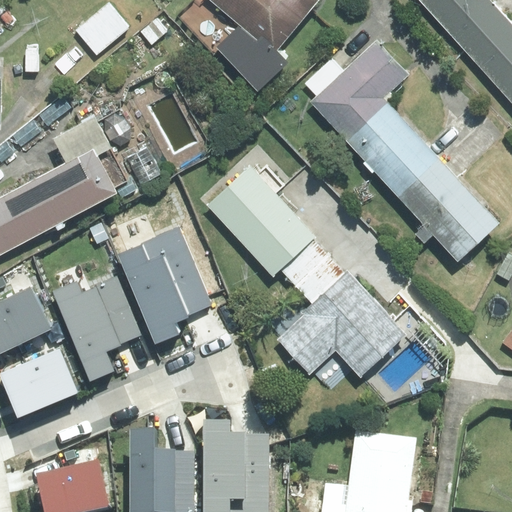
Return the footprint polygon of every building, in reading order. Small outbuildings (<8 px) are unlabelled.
[(216,0),(241,21),(218,43),(261,88),(292,59),(282,48),(321,0),(216,0)] [(511,20),(493,0),(424,0),(511,96),(511,20)] [(130,23),(110,2),(78,31),(98,53),(130,23)] [(319,93),(311,101),(426,222),(418,231),(427,240),(435,231),(460,258),(503,217),(387,95),(410,73),(377,38),(344,69),(333,57),(308,81),(319,93)] [(0,193),(0,254),(120,187),(100,152),(114,145),(97,112),(57,133),(68,156),(0,193)] [(148,148),(128,159),(142,184),(162,174),(148,148)] [(282,267),(313,299),(300,311),(303,314),(280,335),(315,372),(339,348),(363,373),(409,329),(350,267),(348,269),(315,235),(318,232),(251,162),(209,203),(276,273),(282,267)] [(189,226),(129,251),(162,333),(223,308),(189,226)] [(35,267),(0,284),(0,342),(59,313),(35,267)] [(122,268),(65,289),(93,365),(151,343),(122,268)] [(511,324),(501,339),(511,346),(511,324)] [(68,335),(5,358),(23,406),(86,383),(68,335)] [(247,425),(207,425),(206,511),(286,511),(286,440),(247,440),(247,425)] [(170,433),(138,432),(136,511),(201,511),(202,459),(170,459),(170,433)] [(352,487),(345,487),(343,508),(347,508),(346,511),(410,511),(417,440),(357,435),(352,487)] [(87,476),(45,476),(45,511),(125,511),(125,453),(86,454),(87,476)]
